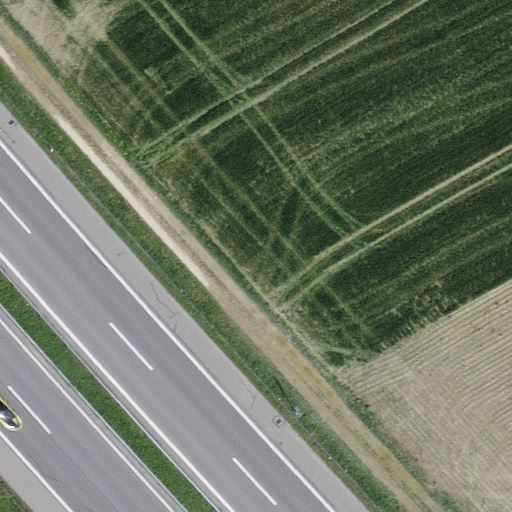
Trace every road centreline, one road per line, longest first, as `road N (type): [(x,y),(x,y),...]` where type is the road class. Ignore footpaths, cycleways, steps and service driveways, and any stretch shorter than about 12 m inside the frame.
road 1 (track): [(420,511),(0,39)]
road 2 (motorway): [(279,511),(0,202)]
road 3 (motorway): [(0,385),(114,511)]
